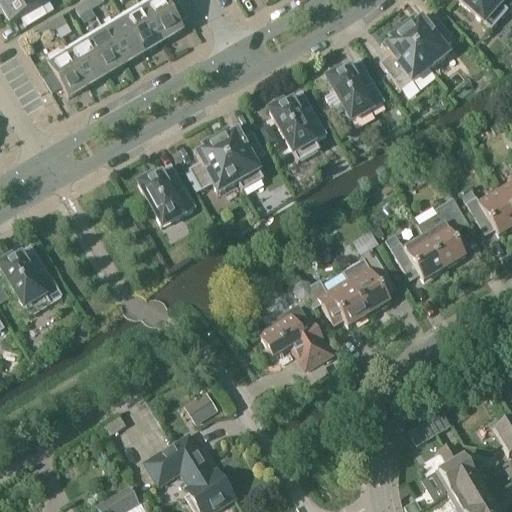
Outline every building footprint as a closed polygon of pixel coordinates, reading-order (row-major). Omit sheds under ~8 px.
[(44,0),(8,0),(0,5),(0,9),(10,26),(20,20),(26,30),(53,14),(44,0)] [(92,0),(87,3),(92,11),(104,4),(101,0),(92,0)] [(161,0),(151,0),(140,7),(162,45),(181,33),(177,26),(165,6),(161,0)] [(186,20),(175,0),(165,6),(177,26),(186,20)] [(501,7),(506,0),(454,0),(491,32),(508,13),(501,7)] [(92,11),(87,3),(75,10),(80,18),(92,11)] [(140,7),(121,18),(144,56),(162,45),(140,7)] [(50,25),(55,33),(66,26),(62,18),(50,25)] [(121,18),(103,29),(125,67),(144,56),(121,18)] [(401,34),(430,71),(449,56),(442,48),(453,40),(438,20),(427,28),(423,23),(416,28),(413,24),(401,34)] [(55,33),(50,25),(38,33),(43,40),(55,33)] [(103,29),(84,40),(106,78),(125,67),(103,29)] [(430,71),(401,34),(389,43),(392,47),(386,52),(390,58),(379,66),(401,94),(430,71)] [(84,40),(66,51),(88,89),(106,78),(84,40)] [(66,51),(46,63),(63,90),(69,101),(88,89),(66,51)] [(341,73),(326,81),(351,125),(385,105),(360,62),(347,69),(349,72),(343,76),(341,73)] [(53,75),(43,82),(52,96),(52,97),(62,90),(53,75)] [(315,145),(327,138),(303,95),(290,102),(291,105),(285,108),(283,105),(269,114),(298,166),(320,153),(315,145)] [(488,126),(495,137),(506,131),(499,119),(488,126)] [(278,143),(268,127),(257,134),(267,149),(278,143)] [(215,143),(243,193),(264,182),(254,164),(266,157),(253,136),(242,142),(238,136),(230,140),(228,136),(215,143)] [(243,193),(215,143),(202,151),(205,155),(197,159),(201,165),(189,172),(201,194),(213,187),(218,196),(238,185),(243,194),(243,193)] [(511,172),(511,183),(497,193),(511,218),(511,167),(510,169),(511,172)] [(154,182),(152,179),(138,187),(162,230),(196,211),(172,168),(159,175),(161,178),(154,182)] [(511,231),(511,218),(497,193),(477,205),(475,201),(474,202),(469,193),(458,199),(481,237),(491,231),(497,241),(511,231)] [(436,218),(416,230),(442,273),(463,260),(456,250),(463,246),(457,235),(467,229),(452,204),(434,214),(436,218)] [(375,243),(383,238),(377,228),(369,234),(370,236),(375,243)] [(442,273),(416,230),(421,239),(400,251),(393,239),(383,245),(404,281),(414,275),(420,286),(442,273)] [(222,244),(216,232),(204,239),(210,250),(222,244)] [(12,260),(0,267),(0,272),(29,320),(63,300),(31,249),(19,256),(20,259),(14,263),(12,260)] [(360,259),(363,264),(341,276),(346,284),(367,318),(388,306),(382,296),(391,290),(369,253),(360,259)] [(367,318),(346,284),(326,296),(318,284),(301,294),(312,312),(319,308),(328,323),(338,317),(346,331),(367,318)] [(0,306),(9,302),(0,287),(0,306)] [(331,358),(309,322),(306,324),(296,308),(272,323),(275,327),(257,338),(271,361),(289,351),(292,355),(293,356),(297,356),(307,373),(331,358)] [(81,341),(90,335),(82,323),(73,329),(81,341)] [(506,394),(511,389),(511,378),(501,385),(506,394)] [(499,402),(492,390),(482,395),(490,407),(499,402)] [(205,396),(197,401),(209,420),(217,415),(205,396)] [(450,430),(442,416),(408,436),(416,450),(450,430)] [(511,457),(511,423),(510,419),(489,432),(506,461),(511,457)] [(102,432),(107,440),(125,430),(120,421),(102,432)] [(215,511),(232,502),(215,474),(207,479),(203,473),(206,471),(186,440),(142,468),(156,490),(178,476),(188,492),(185,494),(196,511),(215,511)] [(445,498),(473,480),(461,459),(458,461),(449,447),(435,455),(444,469),(432,477),(445,498)] [(476,478),(473,480),(445,498),(453,511),(467,511),(489,499),(476,478)] [(127,493),(96,511),(138,511),(135,506),(127,493)] [(496,511),(489,499),(467,511),(496,511)]
